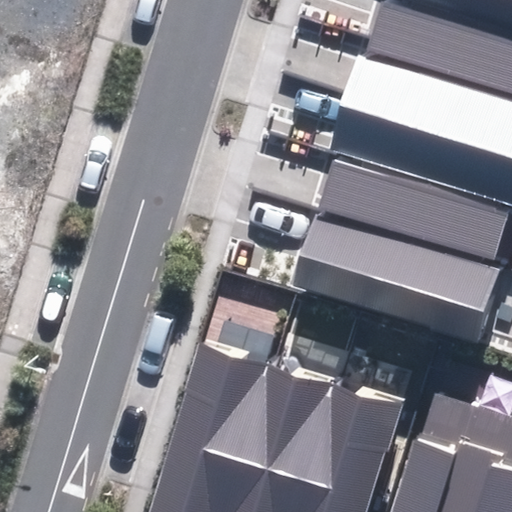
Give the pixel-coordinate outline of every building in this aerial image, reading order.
[(379,0),(364,47),(511,92),(511,28),(420,0),(379,0)] [(511,0),(438,0),(511,22),(511,0)] [(511,99),(361,52),(330,149),(511,205),(511,99)] [(320,205),(494,260),(509,213),(335,158),(320,205)] [(293,284),(476,343),(499,272),(316,212),(293,284)] [(152,511),(369,511),(401,405),(202,346),(152,511)] [(511,511),(511,417),(432,392),(395,511),(511,511)]
